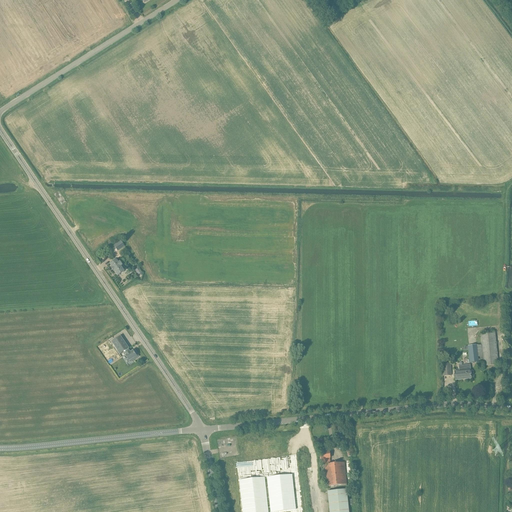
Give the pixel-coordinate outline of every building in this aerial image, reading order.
[(125,246),(121,241),(114,246),(118,251),(125,246)] [(393,259),(393,273),(393,276),(392,286),(396,286),(403,286),(407,286),(422,286),(422,280),(424,280),(424,276),(422,276),(404,275),(404,248),(397,248),(397,250),(393,250),(393,259)] [(118,263),(116,260),(110,265),(118,276),(124,271),(121,267),(122,265),(120,261),(118,263)] [(498,364),(495,333),(481,334),(484,366),(498,364)] [(134,354),(133,351),(130,353),(127,349),(128,348),(120,336),(116,339),(111,342),(114,346),(119,354),(124,351),(126,355),(125,356),(129,361),(132,359),(133,359),(133,360),(138,357),(136,353),(134,354)] [(331,371),(331,376),(333,376),(333,382),(362,383),(362,374),(362,370),(363,370),(363,347),(359,347),(359,346),(352,345),(352,369),(352,372),(331,371)] [(479,361),(477,345),(468,346),(470,362),(479,361)] [(451,376),(450,364),(442,364),(443,376),(451,376)] [(459,371),(454,371),(455,379),(465,378),(465,379),(471,379),(471,376),(472,376),(473,375),(473,371),(472,371),(470,371),(470,370),(467,370),(467,365),(458,366),(459,371)] [(346,478),(345,468),(344,463),(330,464),(330,458),(329,452),(319,453),(320,458),(320,459),(325,459),(326,465),(325,465),(327,487),(347,485),(346,478)] [(348,511),(346,490),(327,492),(329,511),(348,511)]
